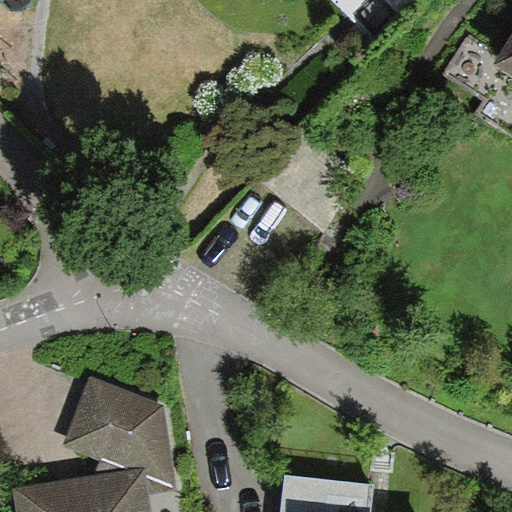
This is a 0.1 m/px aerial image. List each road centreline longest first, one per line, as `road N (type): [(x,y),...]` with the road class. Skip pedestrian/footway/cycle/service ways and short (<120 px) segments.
road 1 (residential): [(117,277),(511,432)]
road 2 (residential): [(0,122),(117,277)]
road 3 (residential): [(117,277),(0,320)]
